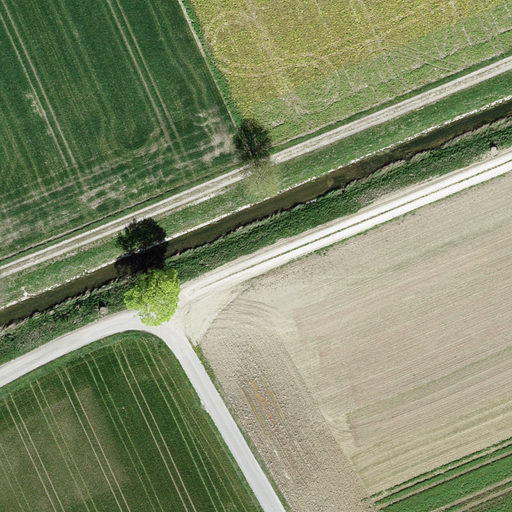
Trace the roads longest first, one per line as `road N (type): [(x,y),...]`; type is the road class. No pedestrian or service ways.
road 1 (track): [(0,271),(511,56)]
road 2 (unclassified): [(272,511),(156,309),(0,380)]
road 3 (track): [(511,162),(156,309)]
